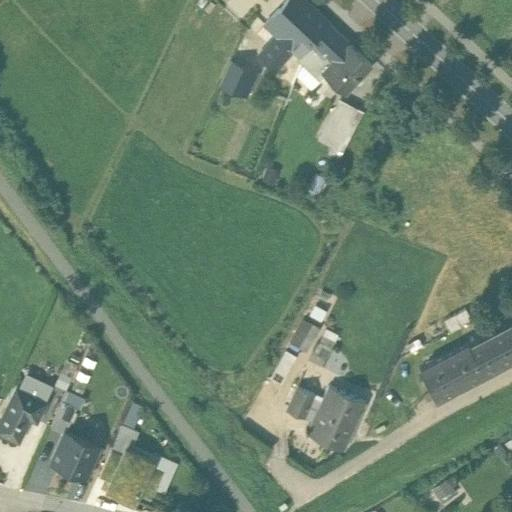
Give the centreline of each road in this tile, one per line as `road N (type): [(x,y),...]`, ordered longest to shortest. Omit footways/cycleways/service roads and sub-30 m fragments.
road 1 (residential): [(277,462),(312,491),(511,372)]
road 2 (primary): [(377,0),(511,121)]
